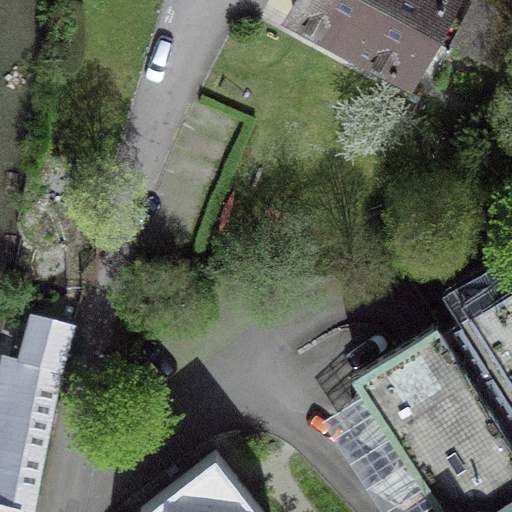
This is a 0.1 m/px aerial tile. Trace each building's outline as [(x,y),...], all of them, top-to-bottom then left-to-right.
[(445,0),(295,0),(291,8),(407,71),(445,0)] [(511,0),(472,0),(451,41),(496,65),(511,33),(511,0)] [(511,281),(443,325),(511,432),(511,281)] [(511,511),(511,432),(443,325),(439,319),(357,372),(449,511),(511,511)] [(23,366),(58,377),(70,333),(36,322),(23,366)] [(30,511),(58,377),(23,366),(7,363),(0,399),(0,511),(3,511),(30,511)] [(262,511),(215,450),(140,507),(139,511),(262,511)]
